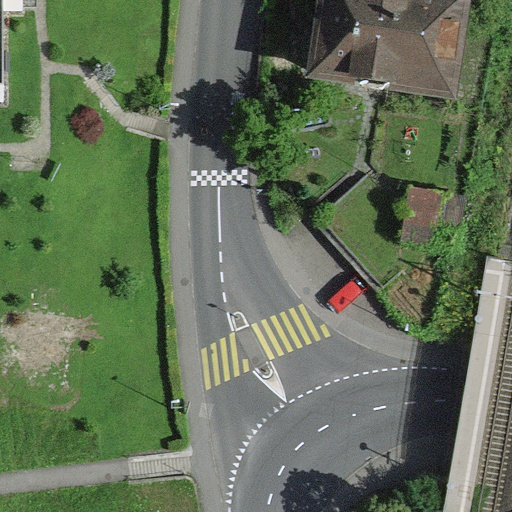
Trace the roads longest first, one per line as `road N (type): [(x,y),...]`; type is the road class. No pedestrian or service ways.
road 1 (residential): [(230,0),(219,144),(227,288),(251,350)]
road 2 (tertiary): [(511,409),(451,400),(375,404),(332,413),(301,435)]
